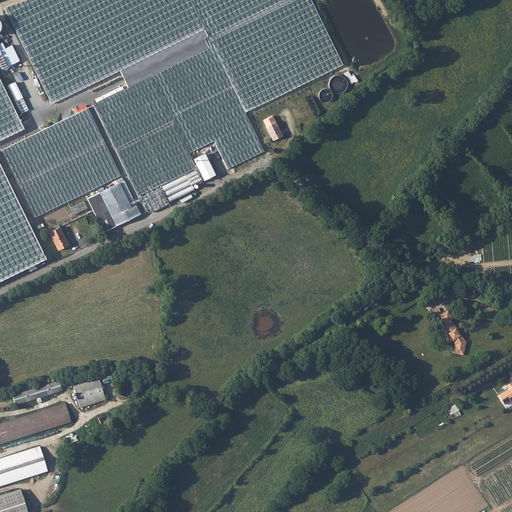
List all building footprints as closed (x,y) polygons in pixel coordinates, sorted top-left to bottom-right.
[(208,48),(128,88),(93,104),(138,195),(197,167),(203,180),(264,150),(245,112),(342,64),(310,0),(30,0),(5,9),(51,104),(120,70),(204,29),(207,36),(204,37),(208,48)] [(204,29),(120,70),(128,88),(208,48),(204,37),(207,36),(204,29)] [(0,65),(1,69),(8,66),(19,61),(12,45),(5,48),(2,42),(0,42),(0,65)] [(354,81),(351,76),(348,71),(344,73),(351,83),(354,81)] [(350,88),(343,73),(328,80),(335,95),(350,88)] [(0,79),(0,139),(24,128),(0,79)] [(16,82),(9,85),(22,113),(29,110),(16,82)] [(87,108),(1,150),(35,217),(120,175),(87,108)] [(282,136),(272,116),(263,120),(266,126),(273,140),(282,136)] [(0,166),(0,280),(46,258),(0,166)] [(185,175),(162,186),(170,201),(194,190),(191,184),(201,180),(196,169),(185,175)] [(133,199),(124,180),(113,185),(110,187),(99,192),(116,226),(140,214),(133,199)] [(161,187),(157,189),(163,201),(166,199),(161,187)] [(145,210),(163,201),(157,189),(139,198),(145,210)] [(92,210),(103,232),(116,226),(99,192),(87,198),(92,210)] [(87,208),(84,201),(70,208),(73,215),(87,208)] [(58,250),(68,245),(60,227),(49,232),(58,250)] [(451,321),(453,319),(448,311),(440,316),(446,324),(441,327),(451,342),(453,341),(455,345),(453,353),(463,355),(466,343),(461,335),(459,336),(455,329),(456,328),(451,321)] [(99,379),(73,387),(80,407),(105,400),(99,379)] [(62,391),(59,381),(12,396),(15,405),(37,398),(38,403),(41,402),(40,397),(62,391)] [(511,386),(508,389),(498,396),(503,404),(511,399),(511,386)] [(0,444),(71,422),(65,404),(0,424),(0,444)] [(455,419),(462,415),(457,405),(450,408),(455,419)] [(0,485),(47,471),(40,447),(0,459),(0,485)] [(26,511),(20,490),(0,496),(0,511),(26,511)]
